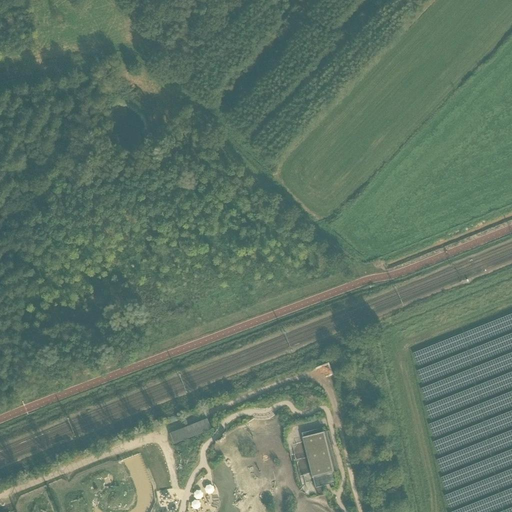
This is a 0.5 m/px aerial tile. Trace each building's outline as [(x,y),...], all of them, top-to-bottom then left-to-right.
[(211,429),(208,421),(207,419),(170,434),(173,441),(174,444),(190,438),(211,429)] [(322,428),(302,433),(303,438),(302,438),(304,443),(312,476),(312,478),(313,478),(315,488),(325,486),(329,485),(336,483),(333,473),(338,472),(329,431),(324,433),(322,428)] [(174,444),(173,441),(144,452),(154,478),(183,466),(199,461),(190,438),(174,444)] [(154,478),(157,486),(171,481),(187,475),(183,466),(154,478)] [(197,484),(197,493),(207,493),(207,483),(197,484)] [(214,495),(206,499),(209,508),(218,504),(214,495)] [(204,508),(203,499),(193,499),(193,509),(204,508)]
